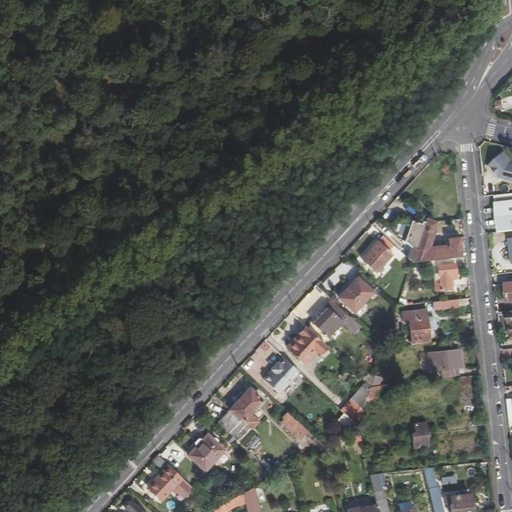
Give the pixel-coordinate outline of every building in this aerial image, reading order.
[(494,103),(496,113),(503,112),(500,102),(494,103)] [(504,175),(510,170),(511,168),(511,164),(511,163),(511,158),(508,154),(506,157),(503,154),(488,168),(498,181),(504,175)] [(511,195),(494,197),(498,233),(511,231),(511,195)] [(435,261),(452,259),(460,258),(458,240),(447,241),(447,250),(425,252),(434,224),(425,221),(423,225),(415,250),(411,249),(410,250),(407,260),(410,264),(411,264),(435,261)] [(402,242),(410,250),(411,249),(415,250),(423,225),(421,224),(420,226),(409,223),(402,242)] [(393,247),(382,237),(360,261),(374,274),(390,257),(387,255),(393,247)] [(452,259),(435,261),(438,292),(453,290),(452,280),(454,279),(452,259)] [(352,313),(371,293),(376,288),(362,276),(357,281),(355,279),(342,293),(344,295),(339,301),(352,313)] [(379,292),(376,288),(371,293),(375,297),(379,292)] [(457,301),(432,304),(433,311),(458,309),(457,301)] [(353,322),(332,303),(312,325),(326,338),(339,324),(346,330),(353,322)] [(427,332),(426,320),(426,311),(401,313),(401,322),(408,321),(410,346),(428,345),(427,332)] [(430,319),(426,320),(427,332),(435,332),(434,321),(430,319)] [(353,322),(346,330),(352,336),(359,328),(353,322)] [(286,349),(288,350),(307,330),(304,328),(286,349)] [(288,350),(302,363),(314,350),(318,353),(319,354),(326,348),(307,330),(288,350)] [(314,350),(302,363),(306,367),(318,353),(314,350)] [(419,353),(421,370),(427,370),(425,352),(419,353)] [(439,372),(452,370),(450,352),(426,354),(428,373),(439,372)] [(298,373),(282,359),(277,364),(275,363),(269,369),(271,371),(262,380),(278,395),(298,373)] [(456,370),(452,370),(439,372),(440,379),(457,377),(456,370)] [(369,388),(377,387),(380,378),(374,376),(369,388)] [(357,427),(366,399),(369,389),(365,385),(340,412),(353,425),(357,427)] [(369,389),(366,399),(374,402),(379,387),(377,387),(369,388),(369,389)] [(248,389),(228,410),(241,422),(247,415),(260,401),(248,389)] [(250,430),(241,422),(228,410),(216,422),(238,442),(250,430)] [(307,432),(286,413),(282,417),(284,419),(280,423),(299,441),(307,432)] [(247,415),(241,422),(250,430),(256,423),(247,415)] [(415,448),(426,447),(424,424),(413,425),(415,448)] [(206,434),(187,454),(204,471),(223,450),(206,434)] [(319,459),(326,457),(324,447),(323,447),(317,451),(319,459)] [(161,499),(180,478),(168,467),(148,488),(161,499)] [(423,470),(425,482),(431,481),(429,470),(423,470)] [(387,511),(378,474),(368,475),(376,506),(376,511),(387,511)] [(359,491),(366,490),(364,480),(357,481),(359,491)] [(441,511),(436,488),(427,489),(432,511),(441,511)] [(259,511),(254,491),(243,494),(246,511),(259,511)] [(470,511),(469,496),(449,498),(450,506),(450,511),(470,511)] [(140,511),(129,501),(123,508),(126,511),(140,511)]
